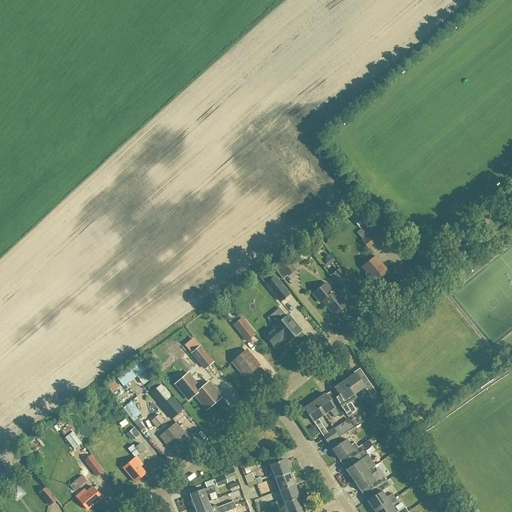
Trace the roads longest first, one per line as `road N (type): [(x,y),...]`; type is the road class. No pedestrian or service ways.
road 1 (residential): [(273,400),(506,205)]
road 2 (residential): [(162,493),(273,400)]
